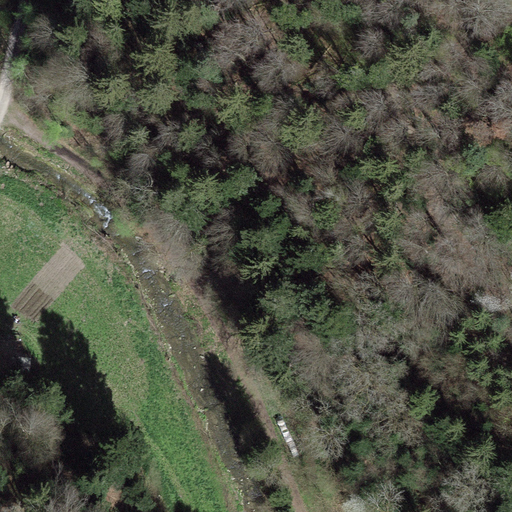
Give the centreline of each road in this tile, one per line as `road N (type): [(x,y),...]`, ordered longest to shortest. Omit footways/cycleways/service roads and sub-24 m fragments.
road 1 (track): [(151,219),(253,391),(301,511)]
road 2 (track): [(0,113),(114,184),(151,219)]
